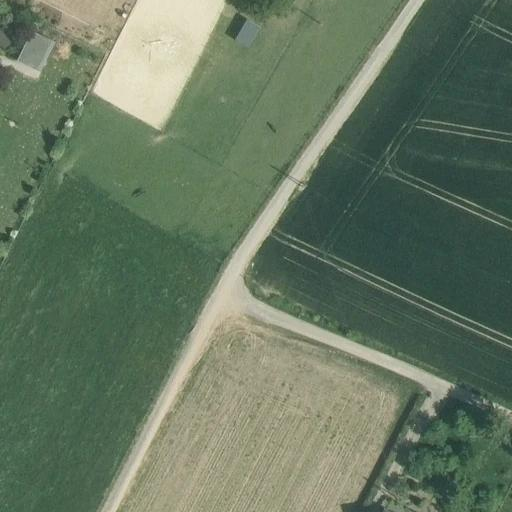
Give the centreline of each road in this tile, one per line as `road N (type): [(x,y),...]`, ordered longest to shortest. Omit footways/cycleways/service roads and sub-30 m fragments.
road 1 (track): [(108,511),(219,292),(414,0)]
road 2 (track): [(219,292),(511,413)]
road 3 (track): [(439,383),(375,511)]
